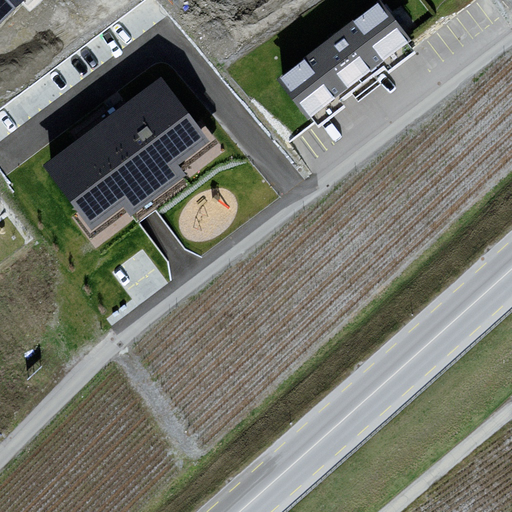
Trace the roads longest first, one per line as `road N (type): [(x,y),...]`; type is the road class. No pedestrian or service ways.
road 1 (residential): [(511,32),(116,342),(0,459)]
road 2 (primary): [(511,267),(237,511)]
road 3 (track): [(511,407),(388,511)]
